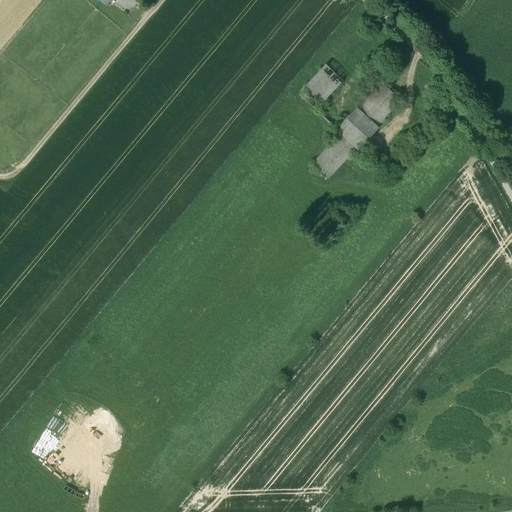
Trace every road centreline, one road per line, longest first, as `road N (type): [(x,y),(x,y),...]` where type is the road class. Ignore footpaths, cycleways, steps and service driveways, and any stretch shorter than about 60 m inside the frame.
road 1 (track): [(360,0),(448,85),(511,193)]
road 2 (track): [(159,0),(15,175),(0,178)]
